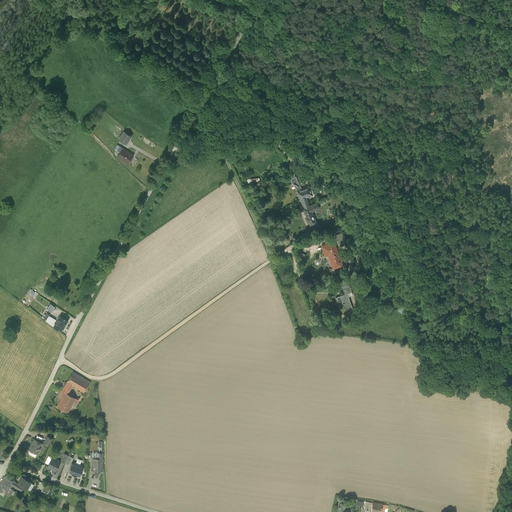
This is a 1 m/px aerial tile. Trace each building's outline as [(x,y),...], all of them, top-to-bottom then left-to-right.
[(118,139),(126,145),(131,136),(124,131),(118,139)] [(123,161),(128,164),(133,155),(123,148),(120,152),(117,157),(123,160),(123,161)] [(300,199),(303,208),(308,206),(307,203),(305,197),(310,196),(310,197),(314,195),(312,190),(311,187),(309,188),(309,186),(302,188),(298,182),(293,183),(297,190),(296,190),(300,199)] [(308,206),(303,208),(303,209),(307,217),(305,217),(308,223),(309,222),(310,225),(316,222),(311,211),(319,208),(316,203),(308,206)] [(332,264),(333,269),(342,265),(341,261),(339,261),(338,257),(339,256),(333,241),(328,243),(329,247),(326,248),(328,254),(330,259),(331,258),(333,263),(332,264)] [(344,308),(345,311),(352,308),(347,293),(351,292),(348,283),(346,284),(341,286),(339,287),(340,290),(341,290),(343,294),(335,297),(339,309),(344,308)] [(50,304),(46,308),(51,312),(55,307),(50,304)] [(48,323),(53,327),(55,324),(54,323),(56,320),(49,316),(45,320),(48,323)] [(55,324),(53,327),(58,329),(59,327),(63,329),(68,320),(60,316),(55,324)] [(73,371),(67,382),(72,385),(84,392),(90,382),(73,371)] [(67,394),(72,385),(67,382),(61,391),(67,394)] [(57,406),(68,413),(73,402),(75,398),(67,394),(61,391),(58,396),(61,398),(57,406)] [(44,442),(50,445),(53,439),(47,436),(44,442)] [(31,450),(37,454),(39,450),(40,450),(41,447),(41,446),(43,443),(34,439),(30,447),(32,448),(31,450)] [(60,461),(64,464),(68,456),(64,453),(60,461)] [(93,471),(102,471),(102,467),(100,467),(100,466),(100,465),(102,465),(102,453),(99,453),(97,453),(97,456),(96,458),(96,459),(93,459),(93,471)] [(72,461),(73,458),(68,456),(64,464),(69,465),(71,461),(72,461)] [(54,470),(55,470),(60,461),(58,461),(58,460),(57,459),(56,459),(52,457),(47,466),(53,469),(53,470),(54,470)] [(80,476),(83,467),(81,466),(81,465),(74,463),(74,464),(72,463),(68,472),(71,473),(71,474),(77,476),(77,475),(80,476)] [(2,481),(11,487),(12,485),(21,491),(23,487),(18,484),(5,476),(2,481)] [(22,477),(18,484),(23,487),(27,489),(31,482),(22,477)] [(10,488),(11,487),(2,481),(0,483),(0,491),(2,492),(3,489),(7,491),(5,495),(9,497),(13,490),(10,488)] [(371,511),(377,511),(380,511),(382,504),(372,502),(371,511)]
